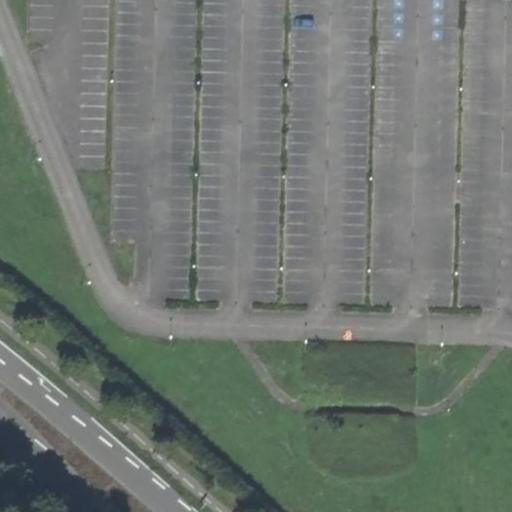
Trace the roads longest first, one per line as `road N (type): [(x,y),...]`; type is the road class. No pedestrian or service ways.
road 1 (tertiary): [(171,511),(0,365)]
road 2 (tertiary): [(0,426),(104,511)]
